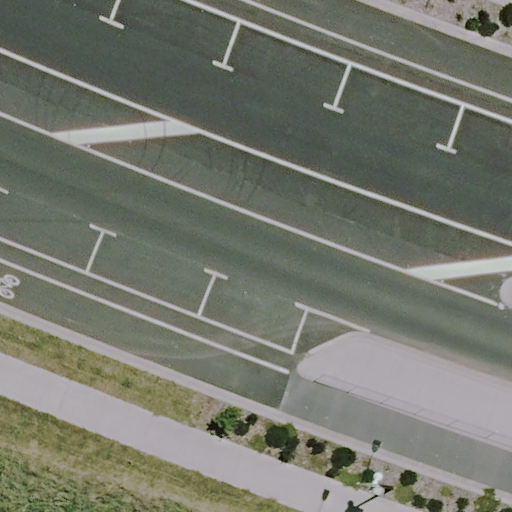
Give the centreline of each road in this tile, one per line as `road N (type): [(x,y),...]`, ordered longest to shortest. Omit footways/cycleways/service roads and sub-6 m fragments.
road 1 (unclassified): [(0,75),(296,202)]
road 2 (unclassified): [(511,346),(489,339),(296,202)]
road 3 (unclassified): [(296,202),(511,214)]
